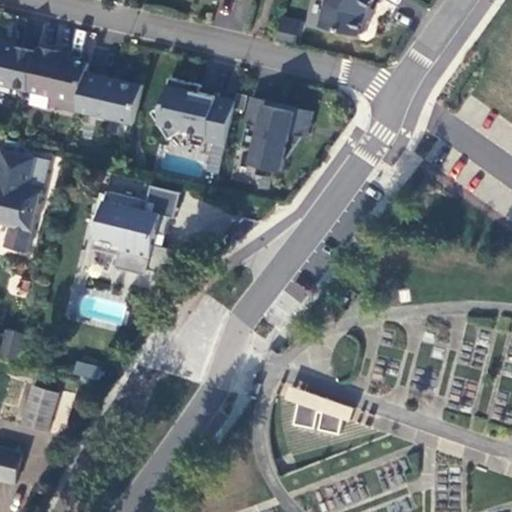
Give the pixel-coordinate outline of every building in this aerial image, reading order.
[(376,0),(329,0),(328,1),(323,27),(362,36),(368,33),(370,23),(367,17),(376,0)] [(281,16),(276,37),(296,42),(301,21),(281,16)] [(0,88),(8,90),(15,86),(31,90),(56,96),(54,105),(81,111),(137,124),(146,85),(119,79),(119,82),(108,79),(109,77),(90,72),(92,64),(62,57),(63,53),(42,47),(41,52),(13,44),(9,38),(0,36),(0,88)] [(155,113),(172,140),(187,130),(210,136),(209,141),(228,146),(239,102),(202,93),(204,86),(173,79),(167,105),(155,113)] [(316,112),(255,98),(249,124),(251,124),(245,148),(258,151),(255,165),(261,166),(259,176),(277,180),(279,170),(285,172),(288,159),(291,159),(307,137),(310,138),(316,112)] [(0,167),(0,222),(13,226),(7,247),(30,253),(53,161),(5,149),(0,167)] [(151,201),(111,191),(97,249),(123,255),(120,268),(150,275),(152,270),(161,272),(172,260),(175,249),(158,245),(161,233),(168,235),(172,217),(178,218),(184,193),(155,186),(151,201)] [(27,341),(10,337),(5,356),(23,361),(27,341)] [(104,368),(79,362),(77,374),(101,380),(104,368)] [(37,385),(25,424),(51,432),(62,393),(37,385)] [(325,413),(345,417),(345,420),(353,422),(357,409),(294,386),(289,399),(301,403),(300,408),(321,412),(325,413)] [(297,425),(318,429),(321,412),(300,408),(297,425)] [(345,420),(345,417),(325,413),(322,430),(342,434),(345,420)] [(24,452),(0,445),(0,479),(16,483),(24,452)]
